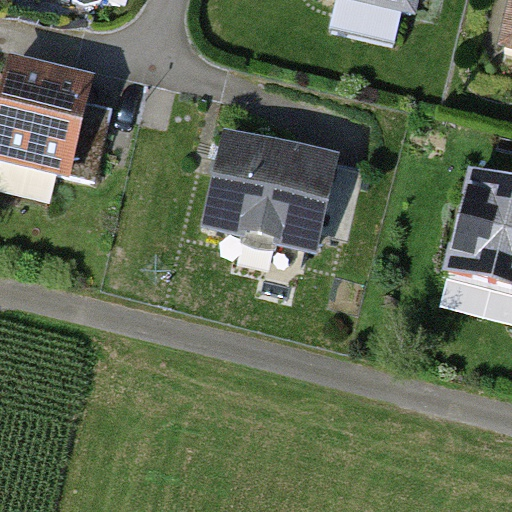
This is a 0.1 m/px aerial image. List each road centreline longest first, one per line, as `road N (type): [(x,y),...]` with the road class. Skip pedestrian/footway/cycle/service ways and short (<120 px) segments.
road 1 (track): [(511,430),(0,300)]
road 2 (residential): [(174,0),(158,67),(0,29)]
